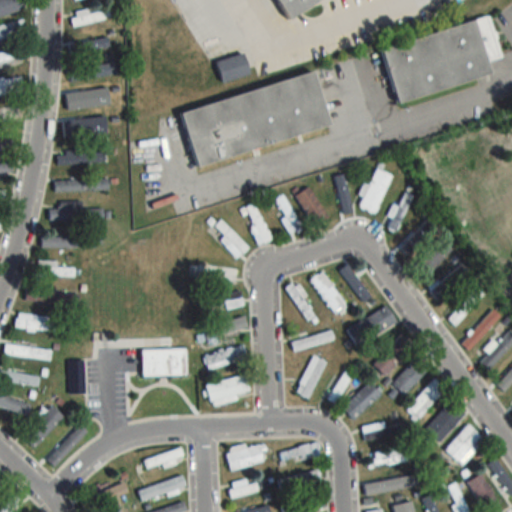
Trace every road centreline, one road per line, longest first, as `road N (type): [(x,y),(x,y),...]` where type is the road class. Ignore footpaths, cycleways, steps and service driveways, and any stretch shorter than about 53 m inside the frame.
road 1 (residential): [(49,499),(86,461),(132,436),(266,429),(305,431),(331,443)]
road 2 (residential): [(0,292),(39,135),(44,0)]
road 3 (residential): [(511,454),(358,247)]
road 4 (residential): [(266,429),(267,280)]
